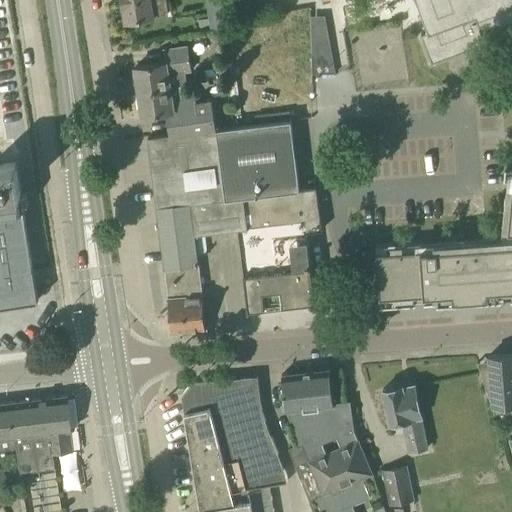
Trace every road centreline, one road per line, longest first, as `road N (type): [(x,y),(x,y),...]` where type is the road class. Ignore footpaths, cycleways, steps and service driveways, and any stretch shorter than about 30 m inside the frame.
road 1 (residential): [(144,360),(511,334)]
road 2 (residential): [(144,360),(108,133)]
road 3 (residential): [(24,0),(53,195),(74,192)]
road 4 (primary): [(120,363),(93,189)]
road 5 (primary): [(74,192),(97,366)]
road 6 (residential): [(166,511),(144,360)]
road 7 (primary): [(97,366),(122,504)]
road 8 (primary): [(77,138),(56,0)]
road 9 (primary): [(141,500),(120,363)]
road 10 (residential): [(108,133),(88,0)]
